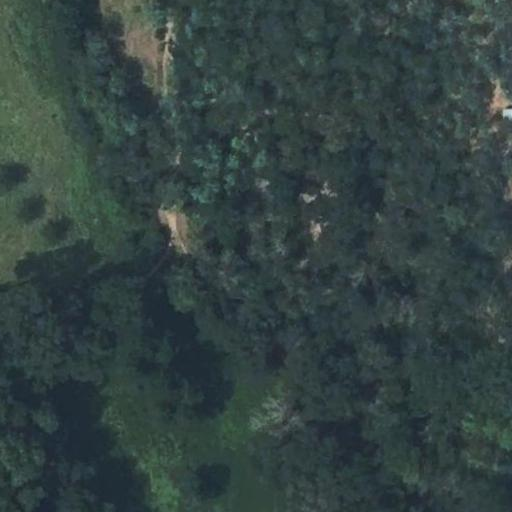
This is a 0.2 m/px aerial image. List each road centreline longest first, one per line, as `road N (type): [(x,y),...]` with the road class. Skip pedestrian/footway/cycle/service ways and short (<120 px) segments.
road 1 (track): [(172,0),(171,236),(150,269),(38,342),(0,381)]
road 2 (track): [(171,236),(211,299),(368,437),(415,485),(423,511)]
